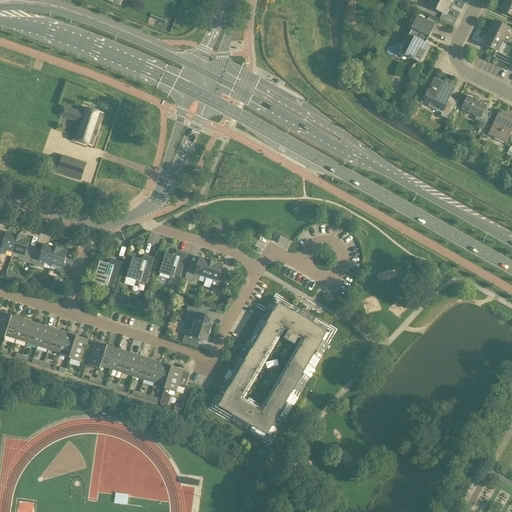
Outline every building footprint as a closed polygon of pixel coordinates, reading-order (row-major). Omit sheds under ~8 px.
[(450,0),(430,0),(427,5),(444,14),(450,0)] [(511,2),(507,0),(505,0),(500,11),(511,16),(511,2)] [(425,43),(435,25),(413,14),(409,22),(413,24),(410,30),(413,32),(402,54),(420,63),(428,45),(425,43)] [(489,33),(503,41),(508,43),(511,37),(506,35),(509,29),(495,21),(489,33)] [(503,41),(489,33),(483,45),(497,52),(503,41)] [(508,66),(511,59),(498,53),(495,59),(508,66)] [(434,79),(434,80),(431,78),(429,82),(432,84),(423,101),(443,111),(440,116),(448,120),(457,101),(446,96),(451,88),(434,79)] [(467,96),(461,109),(477,117),(475,120),(482,124),(485,125),(491,114),(485,110),(487,106),(467,96)] [(63,107),(60,116),(78,122),(72,140),(91,146),(102,114),(83,107),(81,113),(63,107)] [(511,131),(511,118),(499,112),(488,135),(506,144),(511,131)] [(0,167),(9,169),(13,135),(2,134),(0,152),(0,167)] [(54,157),(50,171),(80,181),(86,163),(63,156),(61,160),(54,157)] [(6,232),(3,242),(0,240),(0,254),(3,255),(4,255),(5,254),(6,253),(7,251),(13,253),(18,236),(6,232)] [(27,249),(30,240),(18,236),(13,253),(19,255),(18,257),(18,258),(18,259),(19,260),(30,264),(34,252),(27,249)] [(43,267),(43,266),(45,263),(51,265),(56,248),(44,244),(41,254),(34,252),(30,264),(41,267),(42,267),(43,267)] [(67,278),(72,264),(65,261),(68,252),(56,248),(51,265),(57,267),(56,269),(56,271),(56,272),(57,272),(60,273),(59,275),(67,278)] [(159,274),(173,278),(173,277),(179,279),(187,254),(178,251),(177,257),(175,256),(175,255),(173,254),(172,256),(165,253),(159,274)] [(140,260),(133,258),(124,284),(134,287),(135,281),(140,282),(147,284),(155,258),(148,256),(146,262),(142,261),(142,259),(140,258),(140,260)] [(189,265),(184,279),(192,282),(193,280),(196,281),(197,281),(198,280),(199,279),(200,276),(206,278),(211,261),(199,258),(196,267),(189,265)] [(115,260),(113,266),(109,265),(110,263),(107,263),(107,264),(100,262),(93,282),(107,286),(114,288),(122,263),(115,260)] [(227,277),(220,275),(223,265),(211,261),(206,278),(212,280),(210,284),(210,286),(211,287),(212,288),(223,291),(227,277)] [(269,446),(337,330),(276,294),(208,410),(269,446)] [(113,301),(123,304),(125,298),(115,295),(113,301)] [(193,318),(195,319),(193,325),(210,330),(214,319),(204,316),(207,308),(189,303),(186,310),(192,312),(191,315),(191,316),(191,317),(192,318),(193,318)] [(7,316),(7,314),(0,312),(0,336),(4,338),(10,317),(7,316)] [(4,338),(5,336),(15,339),(22,319),(15,317),(14,318),(10,317),(4,338)] [(28,323),(29,321),(22,319),(15,339),(26,343),(32,324),(28,323)] [(36,324),(36,325),(32,324),(26,343),(37,346),(43,326),(36,324)] [(186,332),(182,343),(195,346),(197,339),(207,342),(210,330),(193,325),(192,331),(189,330),(188,330),(187,331),(186,332)] [(50,329),(51,328),(43,326),(37,346),(48,350),(54,331),(50,329)] [(58,330),(58,332),(54,331),(48,350),(59,353),(65,333),(58,330)] [(72,336),(72,335),(65,333),(59,353),(69,356),(69,359),(76,338),(72,336)] [(80,362),(87,340),(80,337),(79,339),(76,338),(69,359),(80,362)] [(102,346),(103,345),(95,342),(88,365),(99,368),(106,347),(102,346)] [(110,347),(110,348),(106,347),(99,368),(100,368),(100,366),(111,370),(117,349),(110,347)] [(124,353),(124,351),(117,349),(111,370),(122,373),(128,354),(124,353)] [(132,354),(131,355),(128,354),(122,373),(132,376),(139,356),(132,354)] [(146,360),(146,358),(139,356),(132,376),(143,380),(149,361),(146,360)] [(153,361),(153,362),(149,361),(143,380),(154,383),(161,363),(153,361)] [(165,387),(164,389),(171,368),(167,366),(168,365),(161,363),(154,383),(165,387)] [(161,400),(160,404),(167,406),(171,395),(168,394),(169,390),(176,392),(177,386),(185,389),(189,374),(182,372),(183,370),(175,367),(175,369),(171,368),(164,389),(161,400)] [(183,484),(199,486),(199,480),(184,478),(183,484)] [(114,503),(127,504),(128,493),(115,492),(114,503)]
